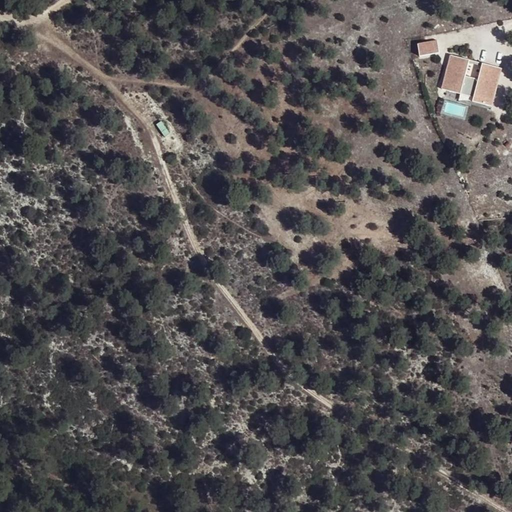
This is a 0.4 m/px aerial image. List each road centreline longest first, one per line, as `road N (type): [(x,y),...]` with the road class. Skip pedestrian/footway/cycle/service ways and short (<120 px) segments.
road 1 (track): [(486,511),(289,389),(235,320),(167,173),(104,77),(29,19)]
road 2 (track): [(431,120),(511,336)]
road 3 (track): [(104,77),(213,78),(288,0)]
